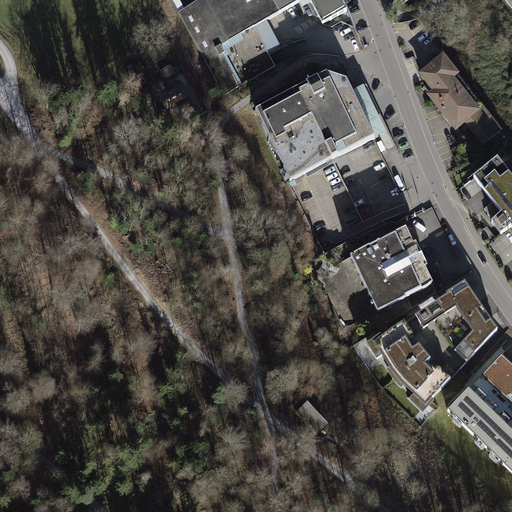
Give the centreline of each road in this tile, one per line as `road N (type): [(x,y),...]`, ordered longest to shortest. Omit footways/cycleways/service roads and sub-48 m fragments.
road 1 (track): [(390,511),(183,340),(4,89)]
road 2 (residential): [(511,313),(448,213),(367,0)]
road 3 (track): [(276,511),(266,416),(232,250)]
road 4 (track): [(0,133),(31,137),(176,211),(232,250)]
road 5 (track): [(0,424),(108,511)]
road 6 (track): [(232,250),(217,129)]
